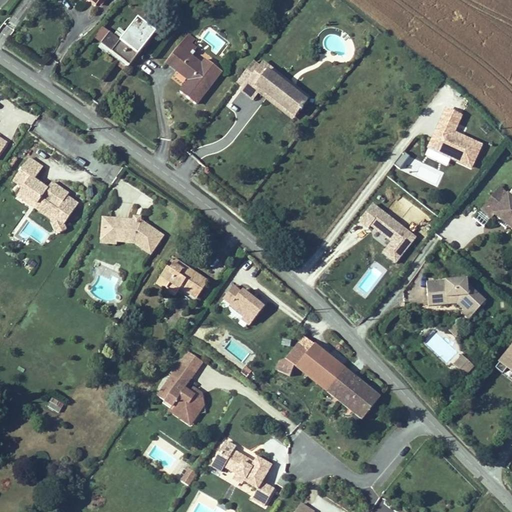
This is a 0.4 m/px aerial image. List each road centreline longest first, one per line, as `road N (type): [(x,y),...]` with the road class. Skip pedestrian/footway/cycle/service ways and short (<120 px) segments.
road 1 (tertiary): [(426,414),(243,231),(0,53)]
road 2 (unknown): [(290,273),(392,161)]
road 3 (residential): [(307,460),(365,479),(426,414)]
